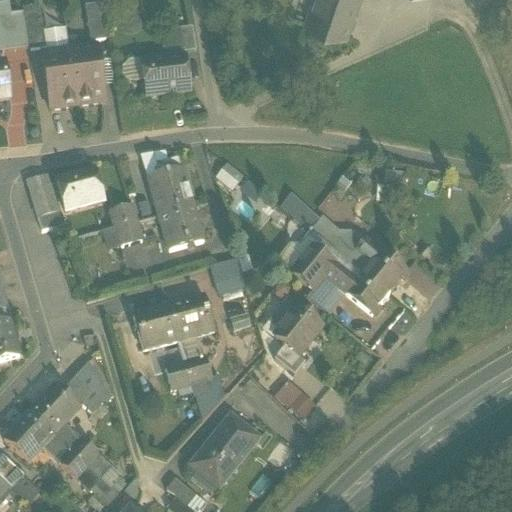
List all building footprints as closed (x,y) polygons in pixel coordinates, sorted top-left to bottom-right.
[(357,0),(314,0),(307,22),(345,35),(357,0)] [(8,6),(0,7),(0,56),(27,52),(22,19),(22,16),(10,18),(8,6)] [(101,7),(84,9),(90,45),(107,42),(101,7)] [(39,16),(22,19),(27,52),(28,54),(40,53),(45,52),(42,35),(39,16)] [(191,30),(179,32),(183,53),(183,56),(195,54),(191,30)] [(64,32),(42,35),(45,52),(40,53),(41,59),(40,59),(49,114),(76,110),(68,55),(64,32)] [(179,32),(162,34),(165,55),(183,53),(179,32)] [(96,50),(68,55),(76,110),(104,106),(96,50)] [(184,62),(146,67),(148,79),(143,86),(145,102),(189,96),(184,62)] [(3,67),(0,67),(0,102),(9,101),(3,67)] [(177,162),(155,169),(159,181),(147,184),(157,220),(192,210),(181,174),(180,174),(177,162)] [(241,203),(252,212),(263,199),(228,170),(218,183),(241,203)] [(93,176),(55,187),(64,218),(102,207),(93,176)] [(46,180),(26,186),(30,199),(50,193),(46,180)] [(263,199),(281,212),(287,205),(269,191),(263,199)] [(50,193),(30,199),(33,211),(53,205),(50,193)] [(281,212),(310,236),(320,223),(291,200),(287,205),(281,212)] [(252,212),(241,203),(233,212),(248,225),(256,215),(252,212)] [(53,205),(33,211),(37,223),(57,217),(53,205)] [(192,210),(157,220),(168,256),(202,246),(192,210)] [(130,212),(109,218),(114,233),(135,227),(130,212)] [(57,217),(37,223),(41,237),(61,231),(57,217)] [(338,236),(321,221),(320,223),(310,236),(309,236),(326,250),(335,239),(338,236)] [(135,227),(114,233),(118,249),(139,243),(135,227)] [(326,250),(309,236),(298,250),(289,249),(274,267),(290,280),(298,269),(320,287),(324,282),(347,300),(347,301),(371,320),(388,298),(364,279),(336,257),(326,250)] [(355,256),(364,245),(353,236),(344,247),(336,257),(364,279),(371,269),(355,256)] [(336,257),(344,247),(335,239),(326,250),(336,257)] [(405,277),(381,257),(380,258),(364,245),(355,256),(371,269),(364,279),(388,298),(405,277)] [(210,271),(214,286),(240,278),(236,264),(210,271)] [(320,287),(298,269),(290,280),(312,297),(320,287)] [(245,293),(240,278),(214,286),(219,301),(245,293)] [(347,300),(324,282),(320,287),(312,297),(307,303),(330,322),(347,301),(347,300)] [(0,296),(0,327),(8,325),(9,325),(0,296)] [(203,302),(167,312),(168,313),(177,346),(195,341),(195,342),(213,336),(203,302)] [(286,303),(268,327),(278,335),(296,312),(286,303)] [(167,312),(132,323),(142,357),(177,346),(168,313),(167,312)] [(278,335),(272,343),(297,363),(322,332),(296,312),(278,335)] [(0,365),(18,360),(8,325),(0,327),(0,365)] [(195,341),(177,346),(184,369),(202,364),(195,342),(195,341)] [(297,363),(283,351),(273,364),(293,380),(304,367),(298,363),(297,363)] [(202,364),(184,369),(190,391),(205,387),(205,388),(212,386),(205,363),(202,364)] [(88,366),(64,393),(91,419),(101,408),(110,405),(88,366)] [(184,369),(164,375),(170,397),(190,391),(184,369)] [(205,387),(190,391),(194,401),(204,398),(208,397),(205,388),(205,387)] [(286,387),(273,403),(286,415),(288,413),(302,425),(314,411),(286,387)] [(79,413),(54,390),(28,418),(86,471),(97,459),(81,444),(64,428),(79,413)] [(194,401),(201,427),(210,418),(204,398),(194,401)] [(86,471),(28,418),(3,445),(27,468),(42,452),(75,484),(86,471)] [(230,421),(189,472),(196,477),(216,493),(218,495),(258,443),(230,421)] [(112,472),(97,459),(86,471),(100,484),(112,472)] [(23,480),(1,460),(0,460),(0,484),(10,494),(20,482),(23,480)] [(100,484),(86,471),(75,484),(88,497),(100,484)] [(216,493),(196,477),(190,484),(211,500),(216,493)] [(20,482),(10,494),(30,511),(40,501),(20,482)] [(195,499),(175,484),(166,495),(176,504),(185,511),(195,499)]
